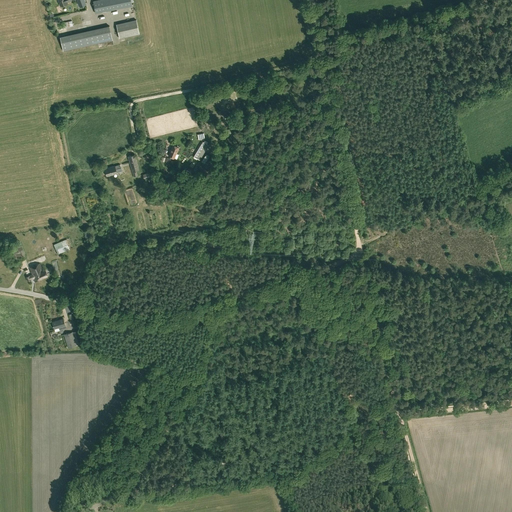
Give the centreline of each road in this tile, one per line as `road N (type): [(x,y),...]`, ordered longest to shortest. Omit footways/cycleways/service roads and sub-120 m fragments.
road 1 (track): [(511,403),(373,421),(300,467),(118,496)]
road 2 (track): [(311,0),(359,246)]
road 3 (track): [(323,58),(138,99),(129,111),(136,146)]
road 4 (track): [(214,304),(211,351),(191,394),(130,480)]
road 5 (track): [(72,304),(142,316),(214,304)]
road 6 (track): [(329,96),(194,131)]
